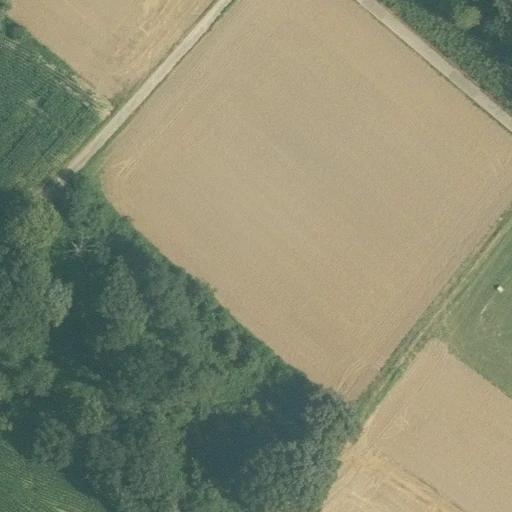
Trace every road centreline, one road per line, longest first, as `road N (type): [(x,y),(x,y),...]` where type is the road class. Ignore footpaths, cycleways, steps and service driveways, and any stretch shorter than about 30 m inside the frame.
road 1 (track): [(0,285),(255,0)]
road 2 (track): [(287,511),(511,241)]
road 3 (track): [(0,412),(78,441),(212,511)]
road 4 (track): [(511,128),(361,0)]
